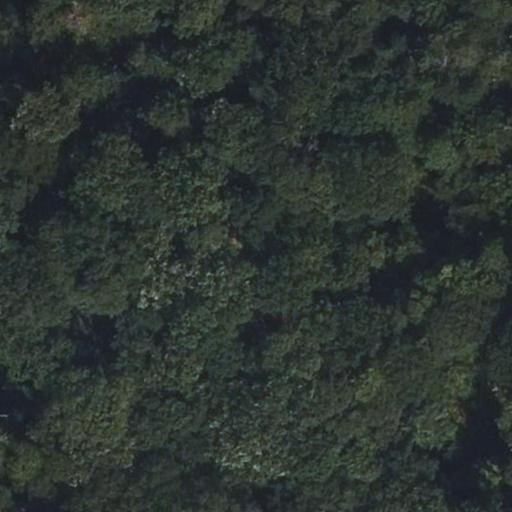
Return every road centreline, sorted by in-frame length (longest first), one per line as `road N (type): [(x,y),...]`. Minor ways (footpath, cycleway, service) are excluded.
road 1 (track): [(511,192),(16,511)]
road 2 (unknown): [(511,156),(310,0)]
